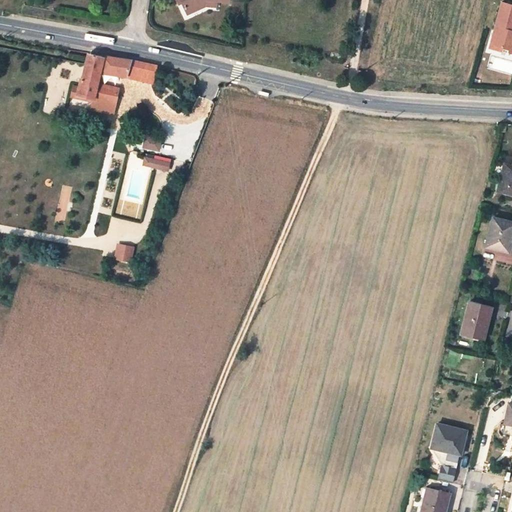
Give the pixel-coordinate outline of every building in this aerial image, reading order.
[(229,0),(180,0),(182,3),(187,14),(205,6),(205,0),(207,0),(216,1),(229,2),(229,0)] [(511,6),(501,4),(493,33),(497,34),(493,47),(501,49),(508,51),(508,54),(511,55),(511,6)] [(497,34),(493,33),(489,49),(501,53),(501,49),(493,47),(497,34)] [(94,59),(78,55),(73,83),(70,83),(67,98),(85,102),(88,85),(91,72),(94,59)] [(94,59),(91,72),(101,75),(104,61),(94,59)] [(147,69),(104,61),(101,75),(114,78),(143,84),(147,69)] [(109,90),(88,85),(85,102),(106,106),(109,90)] [(143,147),(160,151),(163,139),(146,135),(143,147)] [(170,171),(172,159),(145,155),(143,166),(170,171)] [(511,168),(504,166),(496,164),(489,194),(511,198),(511,168)] [(64,223),(71,187),(63,185),(56,221),(64,223)] [(511,226),(488,220),(482,243),(496,247),(496,249),(505,252),(511,226)] [(132,262),(135,246),(118,243),(115,259),(132,262)] [(486,312),(465,306),(457,339),(477,344),(486,312)] [(511,411),(506,410),(502,429),(511,430),(511,411)] [(465,435),(436,428),(431,450),(431,451),(439,452),(438,455),(434,457),(441,469),(437,484),(452,487),(459,458),(460,459),(465,435)] [(445,511),(449,498),(424,492),(421,506),(419,506),(417,511),(445,511)]
